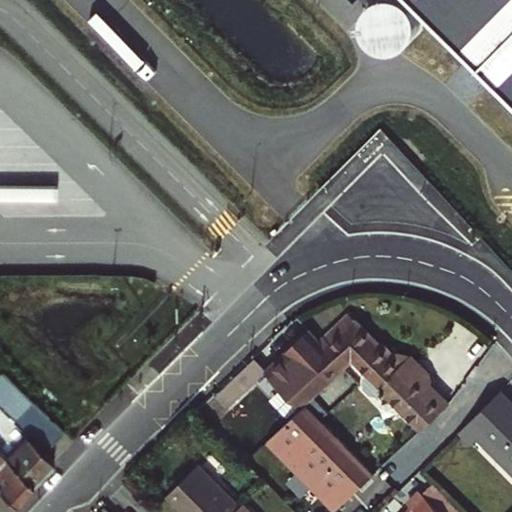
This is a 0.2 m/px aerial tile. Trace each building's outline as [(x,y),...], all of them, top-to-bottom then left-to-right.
[(511,0),(352,0),(356,4),(359,0),(423,0),(511,88),(511,0)] [(347,314),(318,341),(343,366),(352,357),(422,427),(442,408),(347,314)] [(303,406),(304,405),(343,366),(318,341),(314,345),(304,335),(268,371),(302,407),(303,406)] [(0,408),(11,420),(42,449),(61,429),(0,371),(0,408)] [(506,404),(496,392),(458,431),(469,442),(477,435),(511,468),(511,400),(506,404)] [(373,474),(319,420),(304,405),(303,406),(302,407),(269,439),(337,510),(373,474)] [(0,452),(31,482),(53,459),(42,449),(11,420),(7,425),(0,419),(0,452)] [(0,485),(14,499),(31,482),(0,452),(0,485)] [(178,511),(237,511),(240,510),(199,467),(166,499),(178,511)] [(0,511),(1,511),(14,499),(0,485),(0,511)] [(435,511),(417,494),(406,505),(409,508),(405,511),(435,511)]
